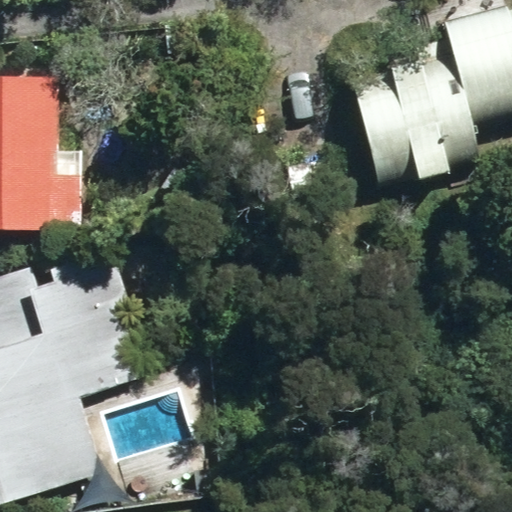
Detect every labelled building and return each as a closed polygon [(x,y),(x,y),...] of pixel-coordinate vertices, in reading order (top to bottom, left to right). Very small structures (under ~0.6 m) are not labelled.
[(345,76),(370,168),(407,159),(409,166),(438,158),(437,152),(473,143),(468,127),(511,116),(511,2),(437,22),(445,50),(345,76)] [(161,24),(164,51),(214,47),(212,19),(161,24)] [(0,228),(76,228),(76,150),(53,151),(53,79),(0,78),(0,228)] [(0,509),(102,476),(75,397),(141,375),(117,306),(127,303),(105,239),(0,274),(0,509)] [(193,472),(195,492),(216,491),(215,470),(193,472)]
